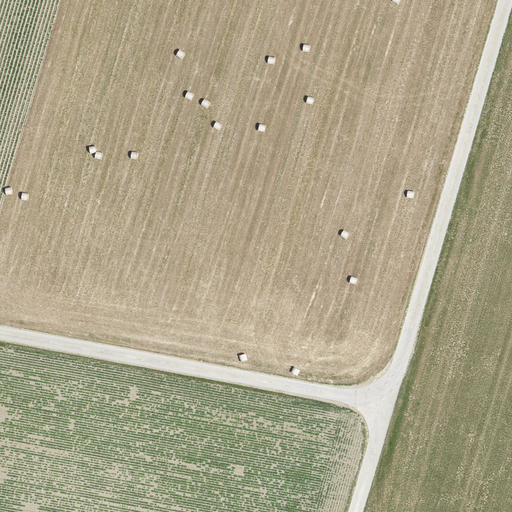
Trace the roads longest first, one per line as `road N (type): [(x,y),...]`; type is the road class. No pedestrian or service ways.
road 1 (track): [(355,511),(505,0)]
road 2 (track): [(0,333),(386,405)]
